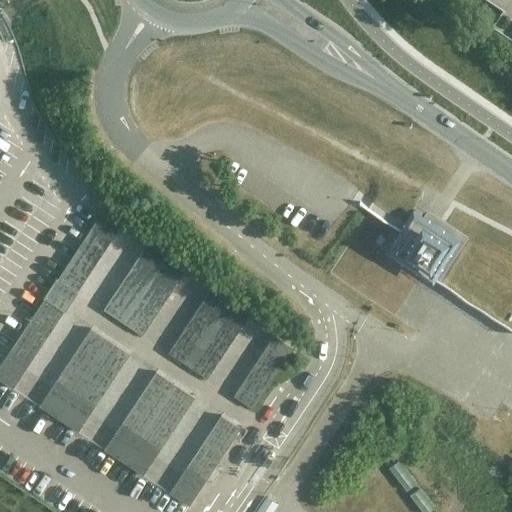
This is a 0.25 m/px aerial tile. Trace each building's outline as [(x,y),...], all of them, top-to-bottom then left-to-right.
[(511,0),(488,0),(496,5),(500,8),(502,9),(491,27),(511,40),(511,0)] [(96,219),(90,227),(110,240),(115,232),(96,219)] [(511,329),(511,280),(462,246),(420,219),(416,226),(414,225),(408,234),(402,230),(390,249),(434,278),(435,278),(439,281),(511,329)] [(90,227),(85,236),(104,249),(110,240),(90,227)] [(85,236),(79,244),(98,257),(104,249),(85,236)] [(79,244),(73,253),(92,266),(98,257),(79,244)] [(161,262),(142,249),(136,258),(155,271),(161,262)] [(73,253),(67,262),(86,275),(92,266),(73,253)] [(155,271),(136,258),(130,266),(149,279),(155,271)] [(67,262),(61,270),(81,283),(86,275),(67,262)] [(180,275),(161,262),(155,271),(175,283),(180,275)] [(149,279),(130,266),(124,275),(144,288),(149,279)] [(56,279),(75,292),(81,283),(61,270),(56,279)] [(175,283),(155,271),(149,279),(169,292),(175,283)] [(144,288),(124,275),(119,284),(138,296),(144,288)] [(56,279),(55,279),(49,288),(69,302),(75,292),(56,279)] [(169,292),(149,279),(144,288),(163,301),(169,292)] [(138,296),(119,284),(113,292),(132,305),(138,296)] [(69,302),(49,288),(43,297),(63,310),(69,302)] [(163,301),(144,288),(138,296),(157,309),(163,301)] [(132,305),(113,292),(107,301),(126,314),(132,305)] [(226,305),(207,292),(201,301),(220,314),(226,305)] [(157,309),(138,296),(132,305),(151,318),(157,309)] [(43,297),(37,307),(57,320),(63,310),(43,297)] [(126,314),(107,301),(101,309),(120,322),(126,314)] [(220,314),(201,301),(195,310),(215,323),(220,314)] [(151,318),(132,305),(126,314),(146,327),(151,318)] [(245,318),(226,305),(220,314),(240,327),(245,318)] [(37,307),(31,315),(51,328),(57,320),(37,307)] [(215,323),(195,310),(189,318),(209,331),(215,323)] [(146,327),(126,314),(120,322),(140,335),(146,327)] [(240,327),(220,314),(215,323),(234,336),(240,327)] [(31,315),(26,324),(45,337),(51,328),(31,315)] [(209,331),(189,318),(184,327),(203,340),(209,331)] [(234,336),(215,323),(209,331),(228,344),(234,336)] [(26,324),(20,333),(39,346),(45,337),(26,324)] [(203,340),(184,327),(178,336),(197,349),(203,340)] [(108,341),(89,328),(83,337),(102,350),(108,341)] [(228,344),(209,331),(203,340),(222,353),(228,344)] [(20,333),(14,341),(33,354),(39,346),(20,333)] [(197,349),(178,336),(172,344),(191,357),(197,349)] [(291,349),(272,336),(266,344),(285,357),(291,349)] [(102,350),(83,337),(77,346),(96,358),(102,350)] [(222,353),(203,340),(197,349),(217,362),(222,353)] [(14,341),(8,350),(28,363),(33,354),(14,341)] [(127,354),(108,341),(102,350),(121,363),(127,354)] [(191,357),(172,344),(166,353),(186,366),(191,357)] [(285,357),(266,344),(260,353),(279,366),(285,357)] [(96,358),(77,346),(71,354),(90,367),(96,358)] [(217,362),(197,349),(191,357),(211,370),(217,362)] [(8,350),(2,358),(22,371),(28,363),(8,350)] [(121,363),(102,350),(96,358),(116,371),(121,363)] [(279,366),(260,353),(254,362),(274,375),(279,366)] [(90,367),(71,354),(65,363),(85,376),(90,367)] [(211,370),(191,357),(186,366),(205,379),(211,370)] [(2,358),(0,361),(0,369),(16,380),(22,371),(2,358)] [(116,371),(96,358),(90,367),(110,380),(116,371)] [(274,375),(254,362),(248,370),(268,383),(274,375)] [(85,376),(65,363),(60,371),(79,384),(85,376)] [(110,380),(90,367),(85,376),(104,389),(110,380)] [(0,369),(0,381),(10,388),(16,380),(0,369)] [(268,383),(248,370),(243,379),(262,392),(268,383)] [(79,384),(60,371),(54,380),(73,393),(79,384)] [(173,384),(153,372),(148,380),(167,393),(173,384)] [(104,389),(85,376),(79,384),(98,397),(104,389)] [(262,392),(243,379),(237,388),(256,400),(262,392)] [(73,393),(54,380),(48,389),(67,402),(73,393)] [(167,393),(148,380),(142,389),(161,402),(167,393)] [(98,397),(79,384),(73,393),(92,406),(98,397)] [(192,397),(173,384),(167,393),(186,406),(192,397)] [(256,400),(237,388),(231,396),(250,409),(256,400)] [(67,402),(48,389),(42,397),(62,410),(67,402)] [(161,402),(142,389),(136,397),(155,410),(161,402)] [(92,406),(73,393),(67,402),(87,415),(92,406)] [(186,406),(167,393),(161,402),(180,415),(186,406)] [(62,410),(42,397),(37,405),(56,418),(62,410)] [(155,410),(136,397),(130,406),(150,419),(155,410)] [(87,415),(67,402),(62,410),(81,423),(87,415)] [(180,415),(161,402),(155,410),(175,423),(180,415)] [(150,419),(130,406),(124,415),(144,428),(150,419)] [(81,423),(62,410),(56,418),(76,431),(81,423)] [(175,423),(155,410),(150,419),(169,432),(175,423)] [(144,428),(124,415),(119,423),(138,436),(144,428)] [(239,428),(220,415),(214,423),(234,436),(239,428)] [(169,432),(150,419),(144,428),(163,441),(169,432)] [(138,436),(119,423),(113,432),(132,445),(138,436)] [(234,436),(214,423),(208,432),(228,445),(234,436)] [(163,441),(144,428),(138,436),(157,449),(163,441)] [(132,445),(113,432),(107,441),(127,454),(132,445)] [(228,445),(208,432),(203,441),(222,453),(228,445)] [(157,449),(138,436),(132,445),(152,458),(157,449)] [(127,454),(107,441),(102,448),(122,461),(127,454)] [(222,453),(203,441),(197,449),(216,462),(222,453)] [(152,458),(132,445),(127,454),(146,467),(152,458)] [(216,462),(197,449),(191,458),(211,470),(216,462)] [(146,467),(127,454),(122,461),(141,474),(146,467)] [(266,466),(271,460),(267,456),(266,456),(262,463),(266,466)] [(211,470),(191,458),(186,466),(205,479),(211,470)] [(405,490),(414,483),(397,460),(387,468),(405,490)] [(205,479),(186,466),(180,475),(199,488),(205,479)] [(199,488),(180,475),(174,483),(193,496),(199,488)] [(193,496),(174,483),(168,492),(188,505),(193,496)] [(422,511),(427,511),(433,507),(418,487),(409,495),(422,511)]
